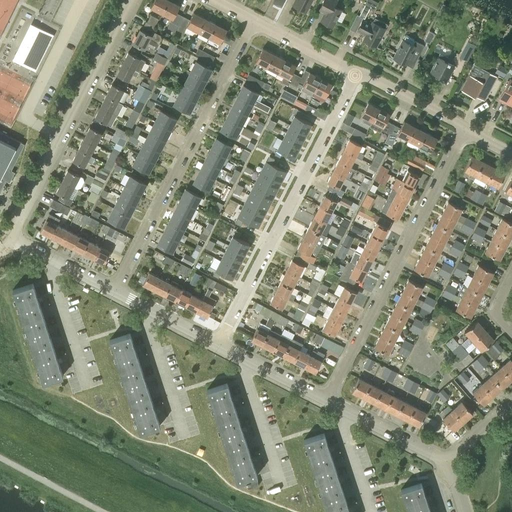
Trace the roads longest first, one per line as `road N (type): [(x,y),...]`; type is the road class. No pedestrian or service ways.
road 1 (residential): [(330,403),(465,129)]
road 2 (residential): [(218,345),(356,73)]
road 3 (residential): [(114,291),(252,21)]
road 4 (tertiary): [(12,238),(131,0)]
road 5 (residential): [(280,486),(244,378),(251,362)]
road 6 (residential): [(86,385),(50,279),(57,262)]
road 7 (residential): [(182,433),(147,329),(154,312)]
road 8 (residential): [(465,129),(356,73)]
